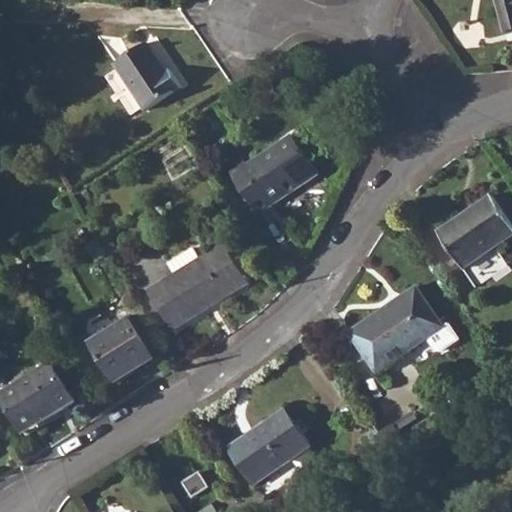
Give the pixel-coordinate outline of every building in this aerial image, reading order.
[(511,0),(498,0),(507,33),(511,31),(511,0)] [(116,61),(148,108),(184,85),(173,69),(168,72),(148,41),(116,61)] [(261,212),(279,199),(276,196),(302,179),(304,182),(320,172),(295,135),(250,165),(242,152),(227,161),(261,212)] [(279,199),(304,182),(302,179),(276,196),(279,199)] [(441,231),(466,267),(511,235),(511,221),(493,195),(441,231)] [(90,245),(99,260),(111,253),(102,238),(90,245)] [(151,291),(174,327),(250,280),(227,242),(151,291)] [(417,285),(400,298),(403,302),(421,290),(417,285)] [(446,327),(421,290),(403,302),(400,298),(351,330),(380,372),(446,327)] [(93,341),(118,381),(156,357),(132,317),(93,341)] [(0,388),(24,426),(43,414),(46,419),(77,400),(50,357),(0,388)] [(410,452),(413,460),(441,443),(449,456),(473,440),(468,432),(481,424),(484,429),(496,422),(487,405),(410,452)] [(233,447),(259,483),(314,445),(288,408),(233,447)] [(396,479),(410,506),(431,494),(418,467),(396,479)] [(185,482),(194,497),(212,485),(203,470),(185,482)]
